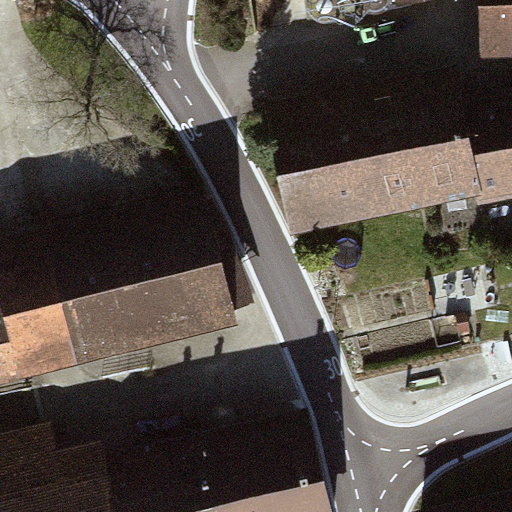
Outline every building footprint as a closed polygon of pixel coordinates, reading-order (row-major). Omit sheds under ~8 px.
[(511,0),(493,0),(494,43),(511,43),(511,0)] [(455,69),(275,106),(299,223),(479,186),(462,102),(455,69)] [(511,91),(462,102),(479,186),(482,201),(511,194),(511,91)] [(0,370),(21,366),(19,357),(232,305),(205,199),(0,249),(0,370)] [(340,511),(316,392),(207,415),(227,511),(340,511)] [(66,415),(0,429),(0,511),(138,511),(122,433),(120,421),(69,431),(66,415)] [(227,511),(207,415),(122,433),(138,511),(227,511)] [(511,511),(511,479),(429,498),(432,511),(511,511)]
